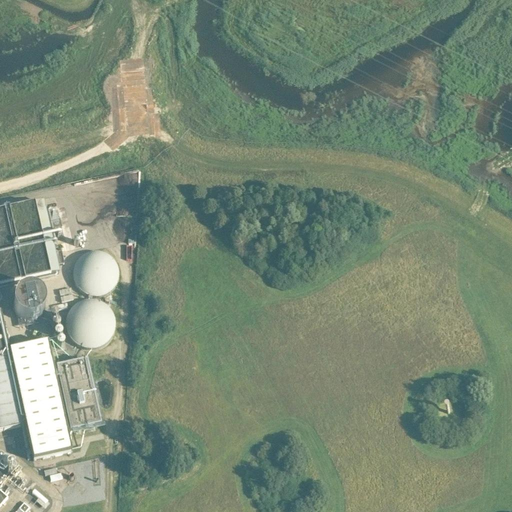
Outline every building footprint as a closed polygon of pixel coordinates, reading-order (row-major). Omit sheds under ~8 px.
[(0,288),(50,278),(50,277),(59,275),(57,267),(64,266),(61,253),(54,255),(43,204),(34,206),(34,205),(0,212),(0,288)] [(54,232),(61,231),(61,228),(60,221),(51,223),(53,230),(54,232)] [(118,280),(118,276),(118,272),(117,268),(115,264),(112,260),(108,257),(104,255),(100,254),(96,254),(91,254),(87,255),(83,257),(80,260),(77,264),(75,268),(74,272),(73,276),(74,280),(75,284),(77,288),(79,291),(82,294),(86,296),(90,298),(94,299),(98,299),(102,298),(106,296),(109,294),(112,291),(115,288),(117,284),(118,280)] [(23,316),(29,315),(34,313),(37,309),(40,304),(40,299),(38,293),(35,289),(31,286),(26,284),(21,285),(16,286),(12,290),(9,294),(8,300),(9,306),(12,311),(17,314),(23,316)] [(114,331),(115,327),(114,322),(113,318),(111,314),(108,310),(105,307),(101,304),(97,303),(92,302),(88,302),(83,303),(79,304),(75,307),(72,310),(69,314),(67,318),(66,322),(65,327),(66,331),(67,335),(69,340),(72,343),(75,346),(79,349),(83,350),(88,351),(92,351),(97,350),(101,349),(105,346),(108,343),(111,340),(113,335),(114,331)] [(0,433),(25,428),(33,462),(71,454),(47,345),(9,353),(0,310),(0,433)] [(56,369),(70,434),(101,427),(86,362),(56,369)] [(30,496),(47,509),(51,504),(34,491),(30,496)]
